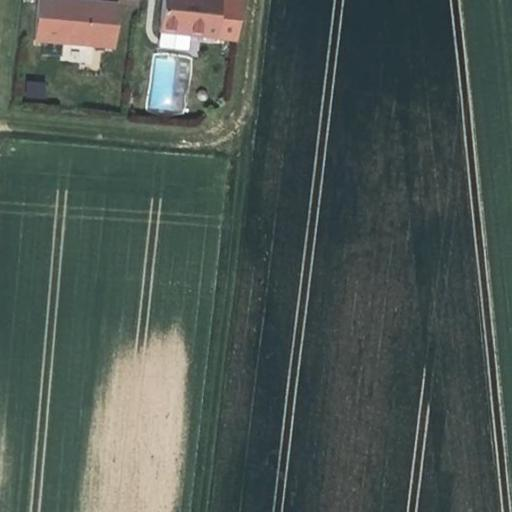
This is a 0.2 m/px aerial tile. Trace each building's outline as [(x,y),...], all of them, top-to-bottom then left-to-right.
[(114,48),(118,4),(85,1),(71,0),(37,0),(34,40),(114,48)] [(162,0),(159,33),(189,36),(215,39),(220,0),(162,0)] [(240,0),(220,0),(215,39),(235,42),(240,0)] [(187,51),(189,36),(159,33),(157,48),(187,51)] [(26,98),(45,97),(45,80),(25,81),(26,98)]
